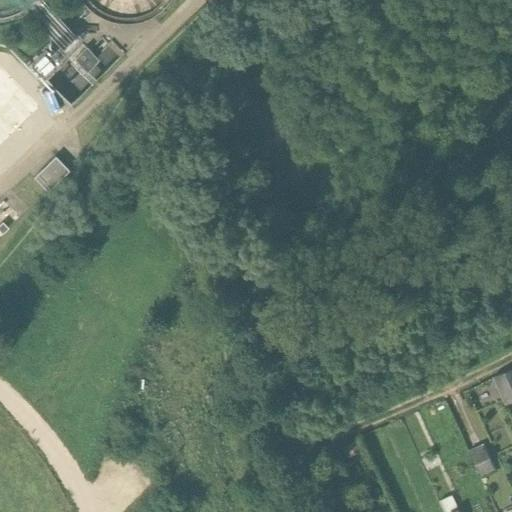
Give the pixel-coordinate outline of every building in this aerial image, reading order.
[(0,0),(0,18),(2,18),(11,17),(19,14),(27,10),(33,4),(37,0),(0,0)] [(78,0),(84,8),(93,15),(103,21),(113,25),(124,27),(136,26),(147,23),(157,19),(166,12),(174,4),(176,0),(78,0)] [(58,153),(36,173),(52,191),(74,171),(58,153)] [(511,369),(494,378),(506,405),(511,402),(511,369)] [(362,451),(357,440),(341,448),(347,458),(362,451)] [(497,470),(484,443),(468,451),(481,477),(497,470)] [(452,496),(439,502),(443,511),(457,511),(459,511),(452,496)]
